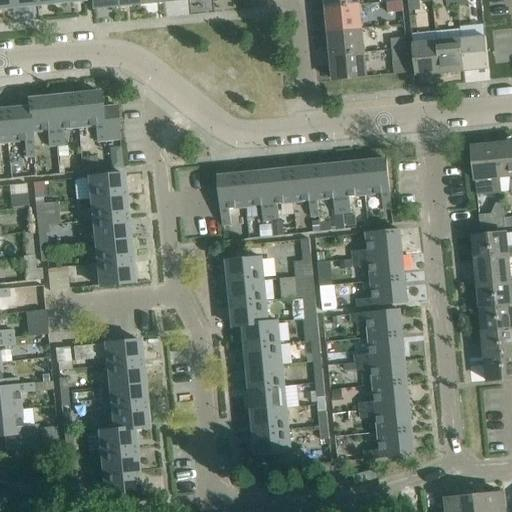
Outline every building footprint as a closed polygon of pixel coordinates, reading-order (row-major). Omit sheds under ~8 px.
[(0,0),(0,9),(13,9),(11,0),(0,0)] [(35,0),(11,0),(13,9),(36,6),(35,0)] [(91,0),(92,9),(118,6),(116,0),(91,0)] [(402,0),(400,0),(389,1),(390,12),(404,11),(402,0)] [(420,0),(408,0),(410,12),(421,11),(420,0)] [(359,4),(327,8),(329,32),(361,28),(359,4)] [(364,53),(361,28),(329,32),(332,56),(364,53)] [(392,50),(407,48),(406,37),(391,39),(391,44),(383,45),(384,52),(392,51),(392,50)] [(461,40),(464,72),(489,69),(486,37),(461,40)] [(461,40),(436,42),(439,74),(464,72),(461,40)] [(439,74),(436,42),(413,44),(416,76),(439,74)] [(409,59),(407,48),(392,50),(392,51),(393,60),(409,59)] [(366,77),(364,53),(332,56),(334,80),(366,77)] [(77,95),(80,128),(97,127),(98,142),(120,139),(117,107),(102,108),(100,92),(77,95)] [(80,128),(77,95),(53,97),(58,145),(65,144),(64,130),(80,128)] [(58,145),(53,97),(27,100),(28,108),(5,110),(9,143),(25,141),(26,157),(35,156),(33,132),(49,131),(50,146),(58,145)] [(5,110),(0,110),(0,143),(9,143),(5,110)] [(511,143),(497,145),(500,178),(509,177),(511,193),(511,192),(511,143)] [(500,178),(497,145),(472,147),(476,180),(500,178)] [(121,146),(109,147),(112,170),(123,169),(123,168),(121,146)] [(387,160),(361,162),(364,195),(382,193),(384,209),(391,209),(387,160)] [(98,173),(97,161),(84,162),(86,175),(98,173)] [(364,195),(361,162),(338,165),(343,213),(344,230),(354,229),(350,196),(364,195)] [(35,165),(28,166),(29,179),(37,178),(35,165)] [(343,213),(338,165),(315,167),(318,200),(334,198),(335,214),(343,213)] [(318,200),(315,167),(290,169),(293,203),(310,201),(312,217),(320,216),(318,200)] [(290,169),(266,172),(271,221),(280,220),(279,204),(293,203),(290,169)] [(271,221),(266,172),(243,174),(246,207),(262,206),(264,221),(271,221)] [(90,201),(126,197),(123,174),(88,178),(90,201)] [(246,207),(243,174),(218,177),(223,226),(233,225),(231,209),(246,207)] [(36,206),(44,205),(42,192),(47,192),(46,184),(34,185),(36,206)] [(128,219),(126,197),(90,201),(92,222),(128,219)] [(479,215),(481,230),(501,228),(505,228),(503,203),(500,203),(496,203),(491,214),(479,215)] [(45,221),(44,205),(36,206),(38,228),(51,226),(51,220),(45,221)] [(128,219),(92,222),(94,243),(130,240),(128,219)] [(273,224),(274,237),(285,236),(284,222),(272,223),(273,224)] [(320,224),(321,232),(332,231),(331,223),(320,224)] [(261,225),(262,238),(274,237),(273,224),(261,225)] [(51,226),(38,228),(41,249),(48,248),(47,235),(52,235),(51,226)] [(353,260),(403,255),(400,230),(380,232),(365,234),(367,250),(352,252),(353,260)] [(475,262),(509,259),(511,258),(511,246),(508,247),(506,234),(473,237),(475,262)] [(27,259),(36,258),(34,235),(26,236),(27,259)] [(130,240),(94,243),(97,265),(132,262),(130,240)] [(297,276),(314,275),(310,241),(303,241),(305,264),(296,265),(297,276)] [(50,264),(48,248),(41,249),(42,264),(50,264)] [(403,255),(353,260),(354,267),(369,266),(371,283),(405,280),(403,255)] [(36,258),(27,259),(24,259),(26,282),(43,281),(42,270),(37,271),(36,258)] [(229,283),(265,280),(262,258),(227,261),(229,283)] [(511,283),(509,259),(475,262),(478,286),(511,283)] [(340,262),(341,270),(353,268),(352,261),(340,262)] [(132,262),(97,265),(99,287),(134,283),(132,262)] [(51,292),(69,290),(67,269),(48,271),(51,292)] [(316,296),(314,275),(297,276),(297,280),(307,279),(308,297),(316,296)] [(332,275),(320,276),(321,288),(334,287),(332,275)] [(265,280),(229,283),(231,305),(267,301),(265,280)] [(405,280),(371,283),(372,299),(357,300),(358,308),(407,303),(405,280)] [(511,306),(511,291),(511,283),(478,286),(480,310),(511,306)] [(34,311),(45,310),(43,287),(32,288),(34,311)] [(0,299),(10,298),(9,289),(0,290),(0,299)] [(316,296),(308,297),(310,313),(304,314),(305,318),(318,317),(316,296)] [(267,301),(231,305),(233,327),(243,327),(243,326),(269,323),(269,322),(267,301)] [(511,306),(480,310),(483,334),(511,331),(511,306)] [(45,310),(34,311),(26,312),(29,337),(48,335),(45,310)] [(368,338),(402,335),(400,310),(351,315),(351,323),(367,322),(368,338)] [(342,316),(333,317),(333,325),(342,324),(342,316)] [(320,340),(318,317),(305,318),(307,341),(320,340)] [(278,321),(269,322),(269,323),(243,326),(243,327),(245,347),(281,344),(278,321)] [(0,332),(0,339),(14,338),(13,331),(0,332)] [(511,355),(511,331),(483,334),(485,358),(511,355)] [(370,354),(354,355),(342,356),(343,365),(355,364),(405,359),(402,335),(368,338),(370,354)] [(0,348),(15,346),(14,338),(0,339),(0,362),(0,363),(0,359),(0,348)] [(320,340),(307,341),(307,343),(312,343),(314,362),(322,361),(320,340)] [(107,368),(142,364),(140,341),(104,344),(107,368)] [(281,344),(245,347),(247,369),(283,365),(281,344)] [(56,349),(57,363),(70,362),(69,348),(56,349)] [(511,355),(485,358),(487,381),(511,378),(511,355)] [(407,382),(405,359),(355,364),(356,371),(371,370),(373,385),(407,382)] [(322,361),(314,362),(316,384),(324,383),(322,361)] [(0,363),(0,362),(0,388),(19,386),(18,379),(2,380),(0,363)] [(142,364),(107,368),(109,388),(144,385),(142,364)] [(283,365),(247,369),(249,391),(285,387),(283,365)] [(60,393),(67,392),(66,381),(59,382),(60,393)] [(53,382),(34,384),(35,393),(53,391),(53,382)] [(407,382),(373,385),(375,401),(359,403),(360,412),(410,407),(407,382)] [(326,405),(324,383),(316,384),(318,406),(326,405)] [(19,386),(0,388),(0,410),(21,409),(20,394),(35,393),(34,384),(19,386)] [(147,407),(144,385),(109,388),(111,410),(147,407)] [(285,387),(249,391),(252,412),(287,409),(285,387)] [(332,391),(333,401),(341,400),(340,390),(332,391)] [(70,415),(67,392),(60,393),(62,415),(70,415)] [(328,426),(326,405),(318,406),(320,427),(328,426)] [(149,428),(147,407),(111,410),(113,430),(113,432),(134,430),(134,429),(149,428)] [(410,407),(360,412),(360,419),(376,417),(377,434),(412,430),(410,407)] [(23,425),(21,409),(0,410),(0,437),(6,436),(7,452),(41,448),(38,424),(23,425)] [(287,409),(252,412),(254,434),(289,430),(287,409)] [(360,412),(349,413),(349,420),(360,419),(360,412)] [(72,434),(70,415),(62,415),(64,435),(72,434)] [(329,441),(328,426),(320,427),(322,442),(329,441)] [(113,432),(113,430),(98,432),(100,454),(136,451),(134,430),(113,432)] [(291,449),(289,430),(254,434),(256,456),(273,454),(274,469),(306,466),(304,448),(291,449)] [(412,430),(377,434),(379,448),(365,450),(366,460),(414,455),(412,430)] [(72,434),(64,435),(66,449),(73,448),(72,434)] [(315,450),(315,461),(327,461),(326,449),(315,450)] [(138,472),(136,451),(100,454),(102,475),(138,472)] [(69,478),(76,478),(74,464),(68,465),(69,478)] [(140,494),(138,472),(102,475),(105,498),(140,494)] [(76,478),(69,478),(71,501),(78,500),(76,478)] [(504,511),(503,494),(474,497),(475,511),(504,511)] [(475,511),(474,497),(447,499),(448,511),(475,511)]
